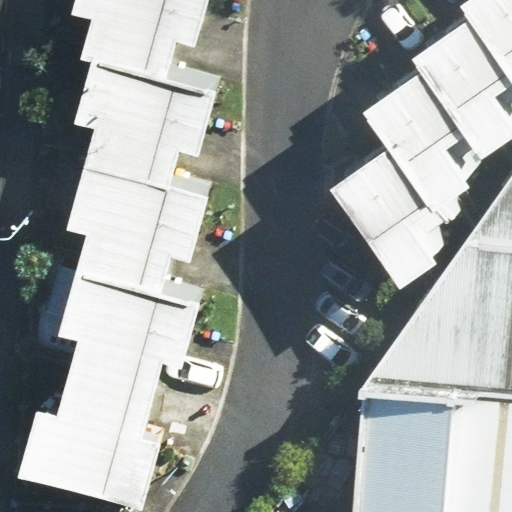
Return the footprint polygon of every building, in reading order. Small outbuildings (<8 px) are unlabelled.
[(106,42),(116,44),(190,64),(200,26),(219,31),(226,0),(103,0),(116,3),(106,42)] [(499,0),(448,34),(457,48),(501,113),(511,130),(511,5),(508,0),(499,0)] [(119,112),(109,150),(194,172),(204,135),(224,141),(241,77),(190,64),(116,44),(99,108),(119,112)] [(398,87),(424,126),(467,191),(505,166),(479,128),(501,113),(457,48),(398,87)] [(447,204),(467,191),(424,126),(367,164),(435,266),(472,242),(447,204)] [(110,221),(101,256),(185,277),(194,244),(215,249),(232,182),(194,172),(109,150),(92,216),(110,221)] [(511,193),(379,402),(511,411),(511,193)] [(99,324),(89,364),(175,386),(185,348),(206,353),(224,287),(185,277),(101,256),(84,321),(99,324)] [(166,423),(175,386),(89,364),(80,399),(60,394),(42,462),(167,494),(185,428),(166,423)] [(330,511),(511,511),(511,411),(379,402),(331,502),(330,511)]
